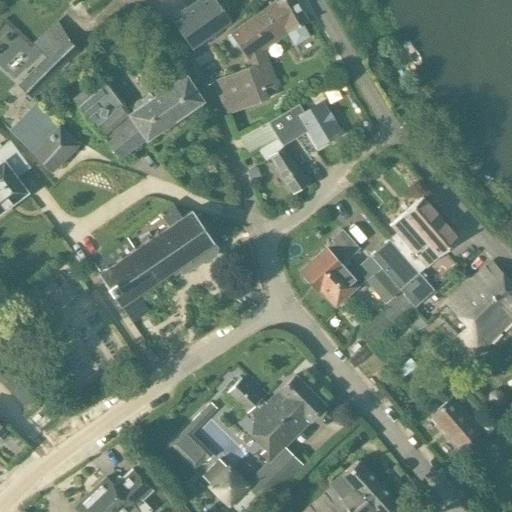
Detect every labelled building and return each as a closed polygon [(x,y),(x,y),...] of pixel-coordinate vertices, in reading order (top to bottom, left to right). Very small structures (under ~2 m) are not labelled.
[(169,19),(179,34),(188,47),(228,21),(213,0),(196,0),(186,7),(169,19)] [(307,38),(300,26),(308,22),(292,0),(279,0),(276,2),(229,34),(230,35),(227,37),(234,47),(237,45),(248,62),(249,60),(252,67),(248,69),(212,82),(225,116),(265,100),(268,99),(264,88),(277,83),(265,50),(286,36),(292,47),(307,38)] [(60,69),(47,55),(18,84),(32,98),(60,69)] [(105,83),(91,95),(84,88),(71,99),(78,107),(101,137),(127,115),(129,118),(103,140),(119,159),(202,101),(185,75),(128,114),(105,83)] [(51,170),(77,145),(59,127),(60,126),(36,102),(9,130),(33,154),(34,153),(51,170)] [(280,114),(267,122),(282,146),(307,132),(316,147),(338,134),(320,103),(303,113),(298,104),(280,114)] [(282,149),(281,150),(279,147),(281,146),(276,138),(257,149),(265,161),(270,157),(270,158),(291,195),(307,184),(282,149)] [(0,211),(26,192),(16,179),(30,168),(10,141),(0,148),(0,211)] [(261,179),(257,167),(247,171),(251,183),(261,179)] [(424,196),(390,224),(398,235),(391,241),(409,262),(417,271),(458,237),(424,196)] [(170,272),(170,271),(174,278),(180,274),(180,273),(184,270),(186,272),(197,264),(197,263),(201,259),(208,260),(214,256),(216,248),(191,211),(181,218),(171,204),(158,213),(167,227),(157,234),(155,232),(153,233),(154,235),(151,238),(148,234),(140,240),(142,244),(135,249),(134,247),(132,248),(133,250),(121,258),(119,256),(118,258),(119,259),(107,267),(106,266),(104,267),(105,269),(99,273),(96,273),(96,275),(99,276),(105,285),(104,287),(105,289),(107,288),(110,292),(108,293),(110,295),(111,294),(118,304),(117,307),(120,308),(120,306),(132,323),(149,312),(137,293),(140,291),(141,293),(144,292),(142,290),(154,282),(155,284),(158,283),(156,280),(168,273),(169,275),(171,274),(170,272)] [(342,266),(360,250),(343,230),(331,240),(334,243),(302,271),(304,273),(304,278),(307,282),(312,282),(319,290),(320,289),(336,307),(360,287),(342,266)] [(386,333),(388,332),(387,331),(434,290),(417,271),(409,262),(389,239),(371,256),(370,255),(355,268),(366,281),(366,280),(372,286),(369,289),(372,293),(376,291),(390,307),(359,335),(370,347),(386,333)] [(477,354),(511,320),(511,282),(493,263),(449,304),(470,326),(459,336),(477,354)] [(0,354),(0,369),(10,360),(2,352),(0,354)] [(0,369),(0,382),(1,384),(17,367),(10,360),(0,369)] [(1,384),(9,391),(25,374),(17,367),(1,384)] [(25,374),(9,391),(17,399),(35,380),(27,372),(25,374)] [(267,403),(266,402),(265,402),(261,399),(262,398),(241,378),(227,392),(248,413),(249,412),(253,415),(252,416),(275,439),(262,453),(270,461),(246,485),(220,459),(204,476),(240,511),(256,511),(303,465),(285,447),(326,405),(296,375),(267,403)] [(35,380),(17,399),(25,406),(43,388),(35,380)] [(459,448),(479,431),(451,397),(431,415),(459,448)] [(167,443),(195,470),(210,454),(190,435),(216,407),(208,400),(167,443)] [(390,511),(399,504),(359,461),(330,485),(333,488),(304,511),(390,511)] [(102,481),(90,492),(109,511),(148,511),(151,510),(139,497),(149,487),(143,481),(131,469),(119,481),(114,486),(110,481),(106,477),(102,481)] [(79,511),(109,511),(90,492),(75,507),(79,511)]
